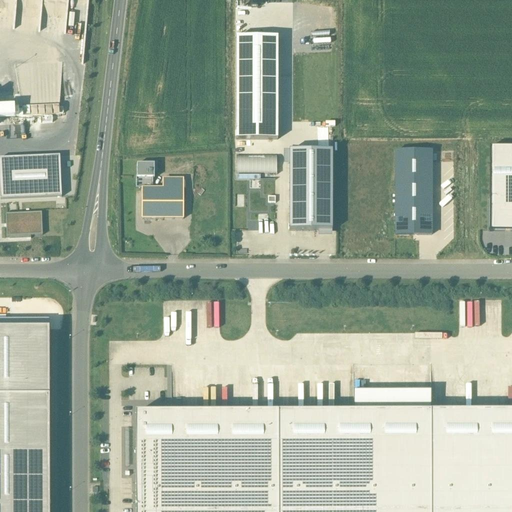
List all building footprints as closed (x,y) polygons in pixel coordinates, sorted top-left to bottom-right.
[(278,33),(236,33),(235,135),(277,135),(278,33)] [(52,107),(0,108),(0,124),(52,123),(52,107)] [(511,149),(491,149),(491,232),(511,232),(511,149)] [(432,152),(394,152),(395,237),(432,237),(432,152)] [(332,154),(289,154),(289,230),(332,230),(332,154)] [(277,157),(237,156),(237,175),(276,175),(277,157)] [(58,157),(0,159),(0,199),(59,197),(58,157)] [(157,173),(157,163),(145,163),(145,165),(154,165),(154,173),(157,173)] [(145,165),(137,165),(137,178),(137,179),(153,179),(154,179),(154,173),(154,165),(145,165)] [(153,179),(137,179),(137,178),(136,178),(136,190),(142,190),(142,189),(153,189),(153,179)] [(183,180),(162,180),(162,189),(183,189),(183,180)] [(153,189),(142,189),(142,190),(142,220),(155,220),(155,189),(153,189)] [(162,189),(155,189),(155,220),(183,220),(183,189),(162,189)] [(244,196),(236,196),(235,208),(244,208),(244,196)] [(41,214),(4,216),(4,237),(8,237),(8,240),(28,239),(28,236),(42,235),(41,214)] [(257,221),(251,221),(251,231),(274,231),(274,222),(268,221),(257,221)] [(49,511),(49,331),(0,330),(0,511),(49,511)] [(511,511),(511,409),(131,411),(131,511),(511,511)]
